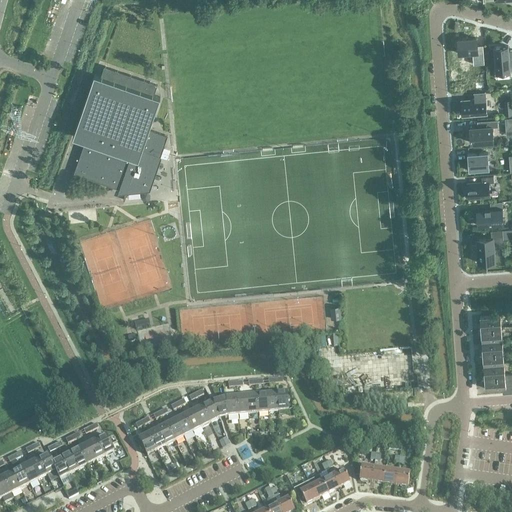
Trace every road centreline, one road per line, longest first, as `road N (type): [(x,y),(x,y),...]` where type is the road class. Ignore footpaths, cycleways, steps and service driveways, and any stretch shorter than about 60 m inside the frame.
road 1 (residential): [(511,26),(447,10),(437,25),(453,266)]
road 2 (unclassified): [(0,61),(53,77),(4,214)]
road 3 (residential): [(464,404),(431,416),(419,508)]
